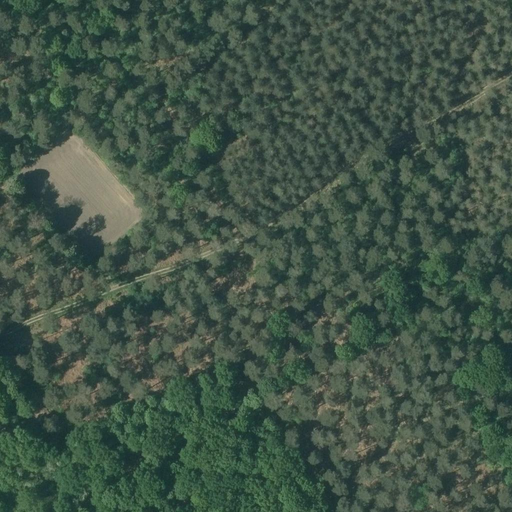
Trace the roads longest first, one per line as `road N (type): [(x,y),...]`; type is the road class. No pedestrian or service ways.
road 1 (track): [(0,334),(261,233),(370,151),(511,73)]
road 2 (track): [(99,511),(54,410),(0,353)]
